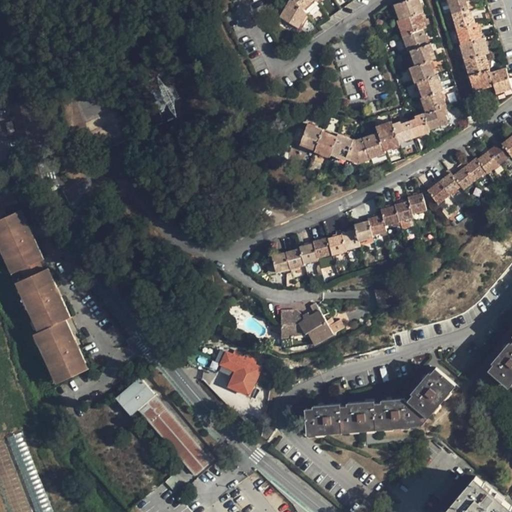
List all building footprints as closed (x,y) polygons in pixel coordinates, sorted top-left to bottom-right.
[(290,0),(280,16),(299,27),(307,13),(303,9),(294,0),(290,0)] [(294,0),(303,9),(313,0),(294,0)] [(406,0),(395,4),(400,20),(422,12),(424,11),(420,0),(406,0)] [(449,0),(452,14),(469,9),(466,1),(468,0),(449,0)] [(452,14),(457,29),(475,23),(473,15),(470,15),(469,9),(452,14)] [(397,21),(403,35),(424,28),(427,27),(422,12),(400,20),(397,21)] [(457,29),(462,44),(482,38),(477,23),(475,23),(457,29)] [(403,35),(409,51),(411,50),(429,43),(424,28),(403,35)] [(460,45),(465,60),(486,54),(490,53),(485,38),(482,38),(462,44),(460,45)] [(411,50),(416,66),(431,61),(437,58),(431,43),(429,43),(411,50)] [(465,60),(469,75),(470,75),(490,69),(486,54),(465,60)] [(410,68),(416,83),(418,82),(436,75),(431,61),(416,66),(410,68)] [(470,75),(475,91),(495,86),(491,73),(490,69),(470,75)] [(495,86),(496,94),(511,89),(506,69),(491,73),(495,86)] [(418,82),(423,97),(442,91),(444,90),(439,74),(436,75),(418,82)] [(427,112),(428,113),(444,107),(447,106),(442,91),(423,97),(421,98),(427,112)] [(423,113),(429,129),(449,122),(444,107),(428,113),(427,112),(423,113)] [(409,121),(415,137),(431,132),(429,129),(423,113),(415,116),(416,118),(409,121)] [(378,132),(385,150),(400,145),(400,143),(393,124),(392,121),(376,126),(378,132)] [(393,124),(400,143),(415,137),(409,121),(401,123),(401,121),(393,124)] [(308,124),(301,144),(315,149),(323,131),(323,129),(308,124)] [(315,149),(315,151),(331,157),(332,154),(338,135),(323,131),(315,149)] [(363,137),(371,158),(386,153),(385,150),(378,132),(363,137)] [(338,135),(332,154),(347,160),(348,158),(354,139),(339,134),(338,135)] [(511,154),(511,135),(502,143),(511,154)] [(354,139),(348,158),(360,163),(371,158),(363,137),(356,140),(354,139)] [(490,150),(500,163),(511,154),(502,143),(501,140),(490,150)] [(487,171),(488,172),(500,163),(490,150),(478,159),(487,171)] [(465,166),(475,180),(487,171),(478,159),(476,157),(465,166)] [(462,186),(464,189),(475,180),(465,166),(453,175),(462,186)] [(439,181),(450,195),(462,186),(453,175),(450,172),(439,181)] [(427,190),(438,204),(450,195),(439,181),(427,190)] [(409,200),(413,213),(427,209),(422,193),(408,197),(409,200)] [(396,205),(400,220),(408,218),(414,217),(413,213),(409,200),(395,204),(396,205)] [(383,215),(385,225),(400,221),(400,220),(396,205),(381,209),(383,215)] [(0,220),(0,238),(16,272),(22,269),(39,261),(44,259),(34,239),(31,240),(27,232),(31,231),(21,211),(0,220)] [(369,220),(373,235),(387,231),(385,225),(383,215),(369,218),(369,220)] [(408,218),(400,220),(400,221),(402,229),(411,226),(408,218)] [(356,229),(359,240),(374,237),(373,235),(369,220),(355,224),(356,229)] [(343,234),(347,249),(360,246),(359,240),(356,229),(342,232),(343,234)] [(332,254),(332,255),(347,251),(347,249),(343,234),(328,238),(332,254)] [(314,243),(318,257),(332,254),(328,238),(328,237),(313,241),(314,243)] [(300,248),(304,263),(318,259),(318,257),(314,243),(300,247),(300,248)] [(286,252),(291,269),(305,265),(304,263),(300,248),(286,252)] [(272,256),(276,272),(291,269),(286,252),(272,256)] [(22,269),(26,278),(44,271),(39,261),(22,269)] [(39,333),(62,383),(90,370),(81,350),(77,351),(73,342),(77,341),(67,320),(72,318),(62,297),(58,299),(54,290),(58,288),(49,269),(44,271),(26,278),(21,281),(43,331),(39,333)] [(309,333),(315,344),(334,334),(320,310),(304,320),(298,323),(283,324),(284,338),(309,333)] [(283,315),(283,324),(298,323),(304,320),(299,313),(283,315)] [(491,369),(509,385),(511,381),(511,342),(493,362),(495,364),(491,369)] [(231,386),(251,395),(263,368),(256,365),(259,360),(250,356),(248,361),(228,352),(223,364),(238,371),(235,376),(231,386)] [(235,376),(238,371),(223,364),(220,370),(235,376)] [(409,400),(428,416),(456,384),(437,368),(432,373),(430,372),(412,393),(414,394),(409,400)] [(138,408),(196,474),(212,460),(140,378),(117,398),(131,414),(138,408)] [(377,428),(421,424),(428,416),(409,400),(406,400),(405,398),(382,400),(382,403),(375,403),(377,428)] [(341,406),(343,430),(377,428),(375,403),(375,401),(348,403),(348,405),(341,406)] [(306,408),(308,433),(343,430),(341,406),(341,404),(314,406),(314,408),(306,408)] [(446,511),(508,511),(511,508),(477,477),(446,511)]
